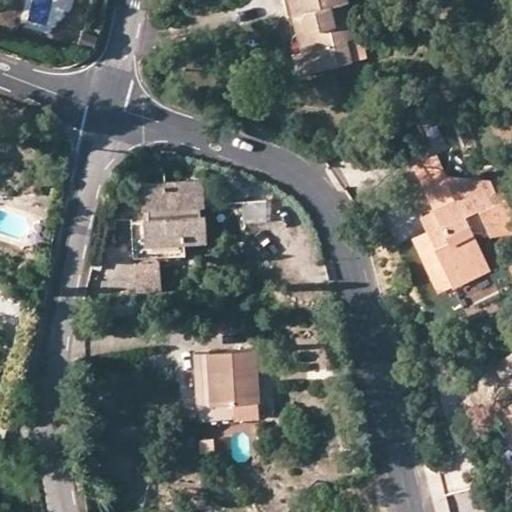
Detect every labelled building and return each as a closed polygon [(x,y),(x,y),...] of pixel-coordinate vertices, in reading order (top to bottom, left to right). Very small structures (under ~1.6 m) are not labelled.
[(344,39),(355,36),(345,0),(277,0),(281,14),(290,12),(298,10),(312,69),(350,59),(344,39)] [(298,10),(290,12),(300,52),(292,54),(297,73),(312,69),(298,10)] [(350,59),(368,55),(363,35),(355,36),(344,39),(350,59)] [(421,186),(445,176),(436,155),(412,165),(421,186)] [(453,284),(472,231),(472,230),(472,229),(483,231),(499,224),(511,225),(511,207),(504,191),(497,194),(490,180),(445,176),(421,186),(432,209),(439,225),(426,230),(411,238),(436,292),(453,284)] [(183,236),(202,234),(199,181),(146,184),(148,218),(133,219),(135,253),(184,250),(183,236)] [(439,225),(432,209),(419,215),(426,230),(439,225)] [(472,231),(453,284),(490,268),(472,231)] [(136,291),(160,289),(158,261),(134,262),(136,291)] [(467,318),(492,312),(485,282),(460,288),(467,318)] [(196,419),(273,416),(270,349),(257,349),(258,400),(211,403),(209,351),(193,352),(196,419)] [(258,400),(257,349),(209,351),(211,403),(258,400)] [(511,353),(501,359),(509,375),(511,373),(511,353)]
